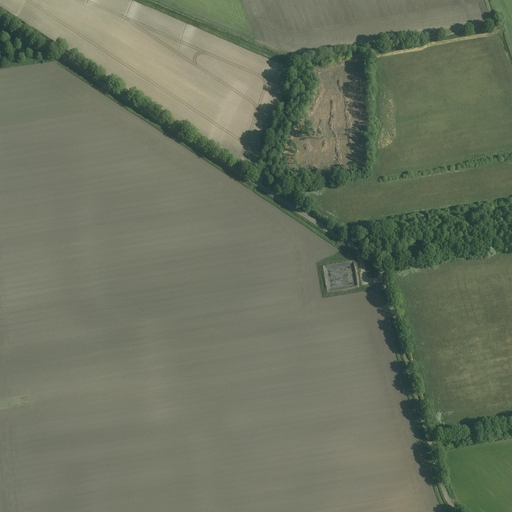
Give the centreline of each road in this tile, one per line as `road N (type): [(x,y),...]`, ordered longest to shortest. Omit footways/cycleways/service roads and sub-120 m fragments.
road 1 (unclassified): [(454,511),(378,264),(0,14)]
road 2 (track): [(485,0),(492,22),(306,56),(303,63)]
road 3 (track): [(154,0),(303,63)]
road 4 (track): [(303,63),(257,184)]
